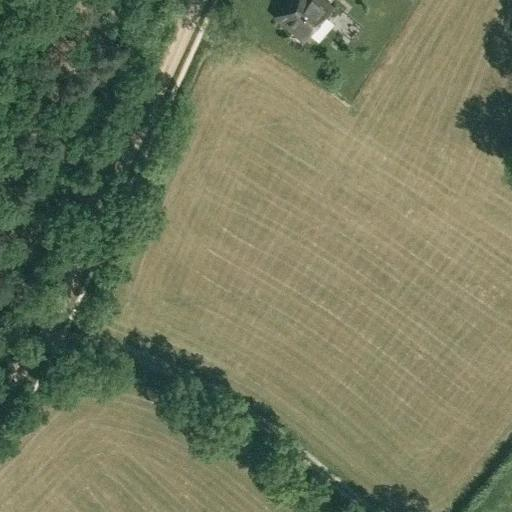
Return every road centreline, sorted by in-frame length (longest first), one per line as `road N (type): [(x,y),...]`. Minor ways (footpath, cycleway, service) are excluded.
road 1 (track): [(0,403),(77,265),(197,0)]
road 2 (track): [(368,511),(265,427),(182,378),(101,349),(35,349)]
